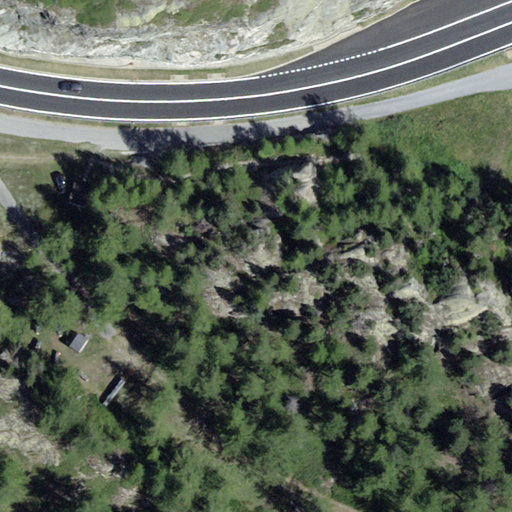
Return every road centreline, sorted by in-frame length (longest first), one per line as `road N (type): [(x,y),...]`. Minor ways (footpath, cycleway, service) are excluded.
road 1 (primary): [(0,84),(113,100),(268,94),(397,64),(511,23)]
road 2 (residential): [(511,72),(330,118),(138,136)]
road 3 (track): [(0,190),(104,313)]
road 4 (residential): [(0,122),(138,136)]
